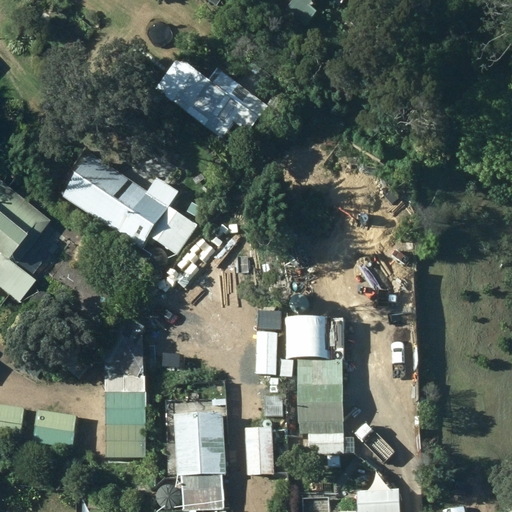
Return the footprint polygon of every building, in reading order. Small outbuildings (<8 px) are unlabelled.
[(252,130),(273,105),(222,65),(188,108),(224,138),(239,120),(252,130)] [(180,254),(200,224),(173,205),(183,189),(162,174),(151,190),(96,153),(68,195),(145,246),(153,235),(180,254)] [(51,219),(0,178),(0,286),(19,301),(36,280),(30,276),(41,262),(26,249),(51,219)] [(180,289),(162,277),(138,313),(156,325),(180,289)] [(291,311),(294,314),(297,316),(301,316),(305,316),(309,314),(311,311),(313,307),(313,303),(312,299),(309,296),(306,294),(302,293),(298,293),(295,295),(292,297),(290,300),(289,304),(290,308),(291,311)] [(104,350),(117,361),(145,329),(132,318),(104,350)] [(61,362),(81,378),(94,361),(74,345),(61,362)] [(348,455),(346,357),(301,357),(302,433),(311,433),(312,455),(348,455)] [(151,374),(107,372),(104,459),(148,461),(151,374)] [(287,398),(264,397),(263,417),(286,418),(287,398)] [(0,406),(0,438),(24,442),(30,412),(0,406)] [(228,413),(179,414),(180,474),(188,474),(189,497),(226,495),(225,473),(230,473),(228,413)] [(43,429),(58,440),(67,428),(51,417),(43,429)] [(250,429),(250,474),(276,474),(276,428),(250,429)]
